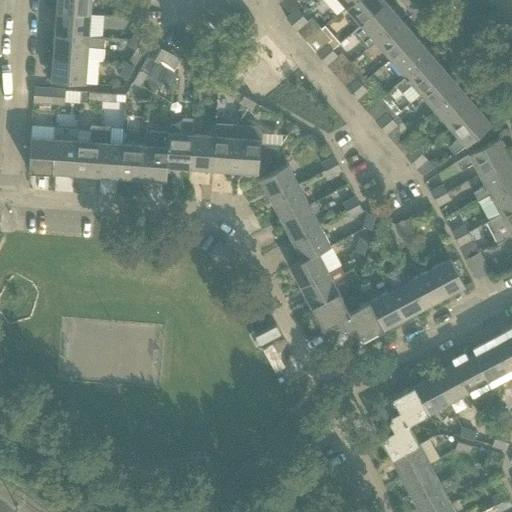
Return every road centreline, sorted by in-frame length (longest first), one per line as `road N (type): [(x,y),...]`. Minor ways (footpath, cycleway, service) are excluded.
road 1 (residential): [(347,381),(320,377),(226,221),(8,196)]
road 2 (residential): [(8,196),(21,0)]
road 3 (residential): [(347,381),(511,294)]
road 4 (residential): [(394,511),(351,426),(347,381)]
